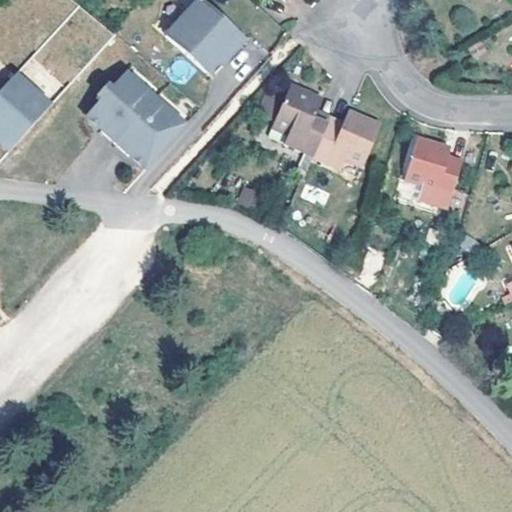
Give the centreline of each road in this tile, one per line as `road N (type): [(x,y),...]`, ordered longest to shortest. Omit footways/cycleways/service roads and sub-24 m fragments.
road 1 (residential): [(511,435),(388,320),(302,259),(232,223),(149,210)]
road 2 (residential): [(511,108),(442,107),(415,88),(380,39)]
road 3 (residential): [(149,210),(0,191)]
